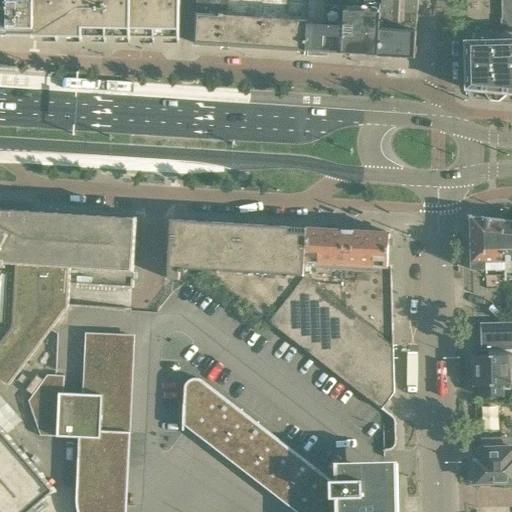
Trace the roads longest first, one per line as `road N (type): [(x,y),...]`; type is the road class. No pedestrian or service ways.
road 1 (residential): [(440,98),(366,81),(118,64),(93,113)]
road 2 (residential): [(5,142),(31,186),(300,201),(340,173)]
road 3 (secondary): [(5,142),(340,173)]
road 4 (residential): [(438,511),(439,180)]
road 5 (secondary): [(384,119),(93,113)]
